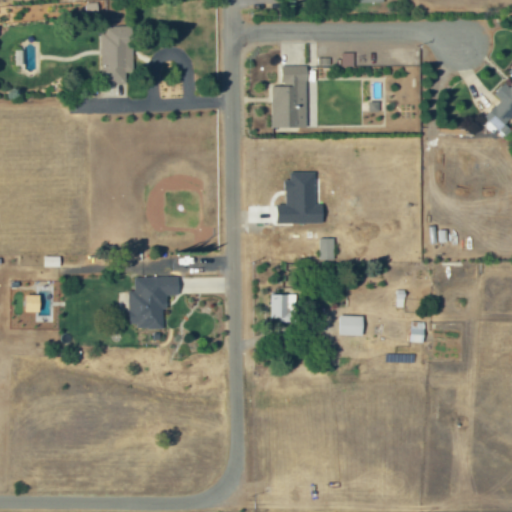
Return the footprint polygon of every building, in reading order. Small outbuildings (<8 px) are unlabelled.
[(100,82),(126,83),(126,72),(133,73),(134,27),(102,26),(100,82)] [(354,67),(353,52),(341,53),(341,67),(354,67)] [(272,127),(307,127),(307,65),(281,65),(281,85),(271,85),(272,127)] [(511,118),(511,66),(507,71),(511,75),(511,86),(511,88),(505,82),(494,94),(500,100),(484,116),(500,132),(511,118)] [(474,136),(475,129),(440,127),(439,134),(474,136)] [(334,238),(318,238),(318,260),(334,259),(334,238)] [(163,327),(163,309),(167,308),(167,295),(179,295),(179,276),(134,277),(134,291),(128,291),(129,328),(163,327)] [(295,294),(270,295),(270,318),(279,318),(279,322),(295,321),(295,294)] [(363,336),(363,316),(339,315),(338,335),(363,336)]
